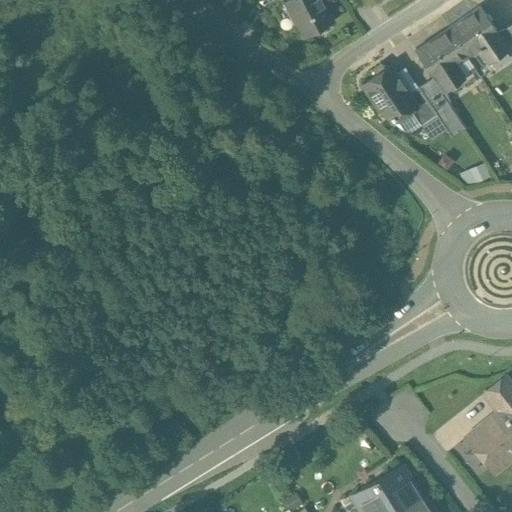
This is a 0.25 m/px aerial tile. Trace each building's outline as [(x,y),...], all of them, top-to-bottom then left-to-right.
[(320,0),(287,0),(285,2),(303,36),(332,20),(320,0)] [(480,5),(448,26),(466,53),(477,46),(486,60),(507,47),(480,5)] [(448,26),(416,46),(435,76),(443,89),(463,77),(453,61),(466,53),(448,26)] [(390,65),(363,82),(381,111),(385,108),(391,118),(408,107),(414,103),(408,93),(390,65)] [(435,76),(408,93),(414,103),(408,107),(419,124),(436,113),(451,136),(463,128),(440,91),(443,89),(435,76)] [(511,384),(507,378),(483,393),(497,410),(508,401),(510,403),(511,401),(511,384)] [(497,410),(466,436),(494,471),(511,455),(511,406),(510,403),(508,401),(497,410)] [(400,464),(352,494),(363,511),(394,511),(420,497),(419,496),(400,464)] [(297,491),(285,497),(291,511),(304,505),(297,491)] [(420,497),(394,511),(433,511),(423,494),(419,496),(420,497)]
